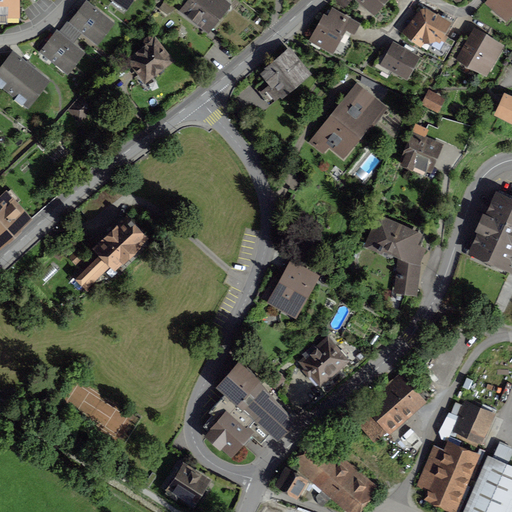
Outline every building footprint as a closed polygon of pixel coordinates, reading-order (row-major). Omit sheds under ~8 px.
[(0,0),(0,12),(16,13),(15,0),(0,0)] [(189,0),(192,2),(185,10),(206,26),(217,12),(222,11),(225,8),(225,3),(220,0),(189,0)] [(361,0),(371,9),(378,0),(379,0),(381,2),(382,0),(361,0)] [(511,0),(489,0),(488,2),(505,16),(511,7),(511,0)] [(166,1),(160,8),(166,13),(174,7),(166,1)] [(73,22),(94,39),(109,20),(88,4),(73,22)] [(325,17),(313,39),(313,40),(311,44),(319,48),(321,44),(331,49),(329,53),(343,59),(352,44),(350,34),(356,23),(334,11),(329,19),(325,17)] [(406,32),(414,38),(416,38),(420,41),(418,44),(444,58),(451,45),(444,41),(447,36),(441,33),(447,23),(425,11),(421,12),(406,32)] [(466,46),(458,41),(444,66),(452,71),(461,55),(485,69),(499,45),(475,31),(466,46)] [(65,68),(79,50),(58,33),(43,52),(65,68)] [(200,33),(190,47),(202,56),(212,42),(200,33)] [(146,45),(129,59),(145,79),(153,73),(155,75),(158,75),(163,70),(164,68),(162,66),(170,59),(163,50),(163,48),(162,48),(152,36),(148,35),(144,38),(144,42),(146,45)] [(380,53),(373,66),(381,70),(385,64),(405,75),(416,57),(395,45),(388,57),(380,53)] [(264,72),(268,77),(257,86),(269,101),(304,72),(288,52),(264,72)] [(0,81),(26,102),(45,78),(27,65),(30,61),(24,56),(21,60),(13,54),(0,70),(0,81)] [(364,77),(362,82),(384,94),(387,89),(364,77)] [(358,88),(329,124),(327,123),(312,142),(321,150),(328,142),(342,153),(349,145),(347,143),(356,132),(358,134),(370,119),(372,120),(383,107),(358,88)] [(86,89),(81,94),(68,109),(78,122),(99,105),(86,89)] [(430,93),(425,102),(436,108),(441,99),(430,93)] [(511,97),(505,95),(497,113),(511,119),(511,97)] [(436,138),(464,150),(474,126),(442,117),(438,128),(428,123),(425,130),(417,126),(402,163),(412,168),(414,165),(426,170),(436,146),(432,144),(433,140),(435,141),(436,138)] [(89,220),(125,191),(116,180),(81,209),(89,220)] [(11,190),(0,199),(0,240),(28,215),(16,202),(19,199),(11,190)] [(510,266),(511,266),(511,265),(511,196),(499,190),(487,216),(485,215),(479,229),(481,230),(473,249),(496,259),(473,310),(487,317),(510,266)] [(103,251),(76,278),(83,285),(101,268),(103,270),(113,261),(121,270),(149,243),(137,231),(140,228),(133,222),(135,221),(131,217),(127,220),(126,219),(119,227),(116,225),(104,236),(106,239),(99,246),(103,251)] [(414,292),(419,250),(422,250),(422,249),(413,245),(417,236),(379,219),(368,244),(380,250),(382,245),(401,253),(397,290),(414,292)] [(71,257),(78,265),(87,257),(79,249),(71,257)] [(274,279),(265,296),(292,311),(312,275),(292,264),(287,274),(288,275),(283,284),(274,279)] [(306,356),(301,361),(306,366),(303,368),(311,378),(314,375),(320,382),(346,359),(327,337),(316,347),(314,344),(303,353),(306,356)] [(224,394),(209,411),(213,414),(203,425),(211,432),(209,434),(220,443),(222,440),(232,449),(248,432),(264,446),(274,436),(275,437),(292,418),(258,380),(260,378),(240,360),(241,359),(230,349),(228,354),(238,363),(216,387),(224,394)] [(278,372),(269,380),(275,387),(283,379),(278,372)] [(355,424),(358,422),(374,441),(421,399),(402,378),(352,421),(355,424)] [(469,404),(458,430),(478,439),(490,414),(469,404)] [(294,465),(350,511),(355,511),(373,491),(313,441),(294,465)] [(429,490),(425,499),(453,511),(477,453),(449,441),(446,449),(434,444),(417,485),(429,490)] [(511,450),(499,444),(493,457),(507,463),(511,452),(511,450)] [(502,511),(511,491),(511,466),(491,457),(466,511),(502,511)] [(174,479),(167,491),(177,497),(179,493),(193,502),(207,479),(181,463),(172,477),(174,479)] [(287,469),(278,484),(300,496),(308,482),(304,479),(287,469)]
